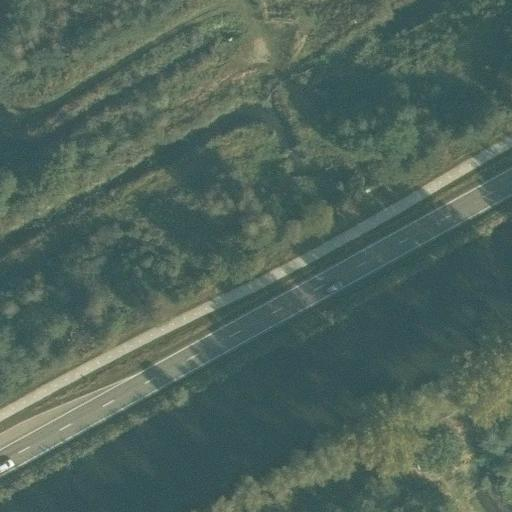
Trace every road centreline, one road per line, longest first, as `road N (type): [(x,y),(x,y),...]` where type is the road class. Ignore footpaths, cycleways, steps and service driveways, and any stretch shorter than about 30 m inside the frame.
road 1 (secondary): [(0,466),(511,182)]
road 2 (unclassified): [(252,511),(511,370)]
road 3 (track): [(233,0),(69,101),(20,121),(0,107)]
